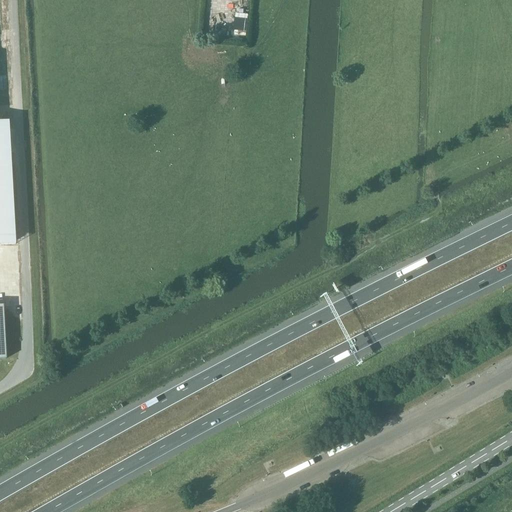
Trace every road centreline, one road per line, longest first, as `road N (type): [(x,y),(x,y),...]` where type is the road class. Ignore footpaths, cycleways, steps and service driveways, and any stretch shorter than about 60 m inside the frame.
road 1 (motorway): [(511,223),(0,493)]
road 2 (motorway): [(48,511),(511,267)]
road 3 (secondary): [(392,511),(511,439)]
